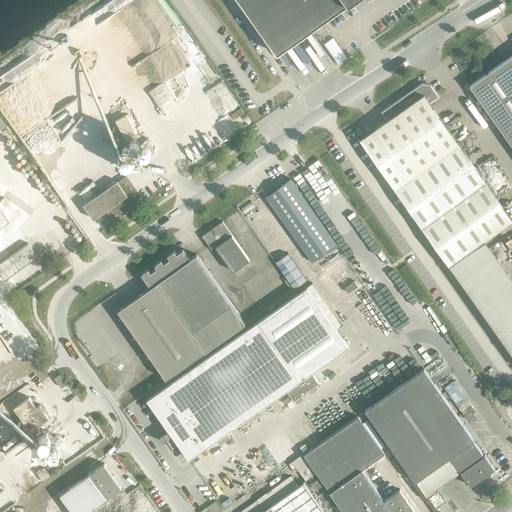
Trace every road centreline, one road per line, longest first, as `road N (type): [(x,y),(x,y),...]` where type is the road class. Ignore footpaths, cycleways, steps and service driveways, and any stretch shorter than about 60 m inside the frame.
road 1 (unclassified): [(182,511),(62,340),(63,300),(385,71)]
road 2 (unknown): [(129,435),(59,477),(21,511)]
road 3 (unclassified): [(385,71),(490,0)]
